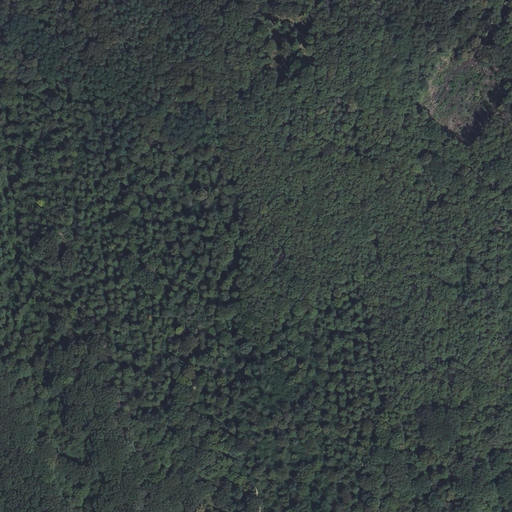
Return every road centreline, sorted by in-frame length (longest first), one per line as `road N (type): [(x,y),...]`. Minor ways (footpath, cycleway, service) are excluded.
road 1 (track): [(439,196),(336,294),(282,319),(258,364),(191,391),(220,452),(256,491),(260,511)]
road 2 (track): [(376,511),(379,492),(367,454),(398,402),(511,332)]
